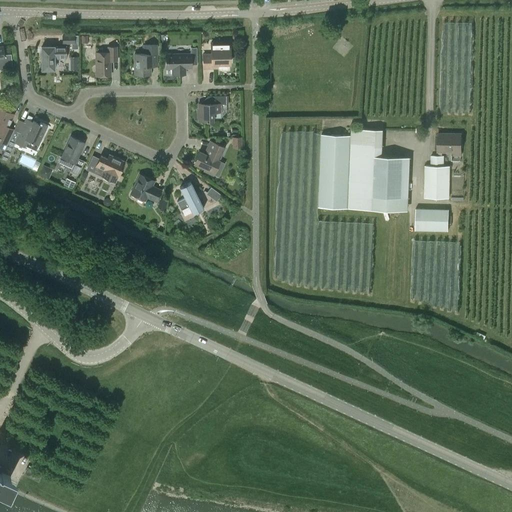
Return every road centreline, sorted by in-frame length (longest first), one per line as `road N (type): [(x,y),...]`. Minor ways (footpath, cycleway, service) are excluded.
road 1 (primary): [(511,484),(144,317)]
road 2 (residential): [(14,11),(169,15),(380,0)]
road 3 (residential): [(75,117),(164,157),(180,133),(175,94)]
road 4 (primary): [(144,317),(0,248)]
road 5 (residential): [(14,11),(26,92),(75,117)]
road 6 (unclassified): [(144,317),(123,343),(91,358),(44,328)]
